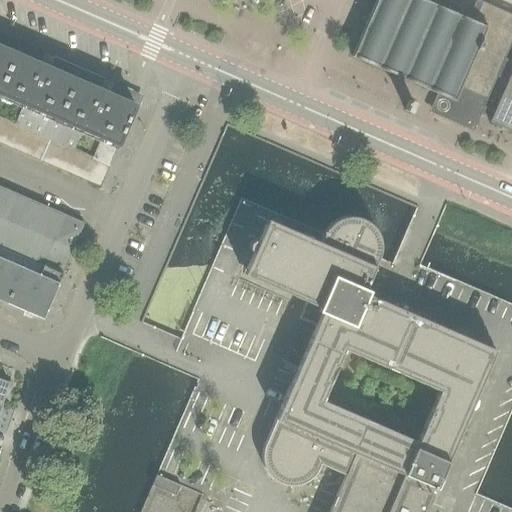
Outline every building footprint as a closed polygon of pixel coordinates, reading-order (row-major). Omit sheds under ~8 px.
[(511,133),(511,62),(504,59),(511,41),(511,15),(481,2),(473,21),(424,0),(375,0),(351,56),(442,96),(434,115),(473,132),(480,115),(490,119),(488,123),(511,133)] [(0,144),(99,188),(136,101),(0,41),(0,144)] [(0,187),(0,243),(63,271),(84,224),(0,187)] [(358,219),(349,218),(340,220),(333,224),(326,233),(324,236),(320,244),(267,220),(243,274),(322,310),(263,446),(262,451),(261,459),(263,467),(267,476),(274,481),(282,485),(292,486),(303,484),(313,477),(320,466),(344,475),(327,511),(425,511),(495,350),(367,294),(368,290),(364,288),(374,261),(376,258),(379,250),(378,242),(374,230),(367,222),(358,219)] [(0,299),(42,318),(63,271),(0,243),(0,299)] [(0,405),(8,382),(0,379),(0,368),(1,366),(0,365),(0,405)] [(196,511),(203,496),(160,476),(143,511),(196,511)]
